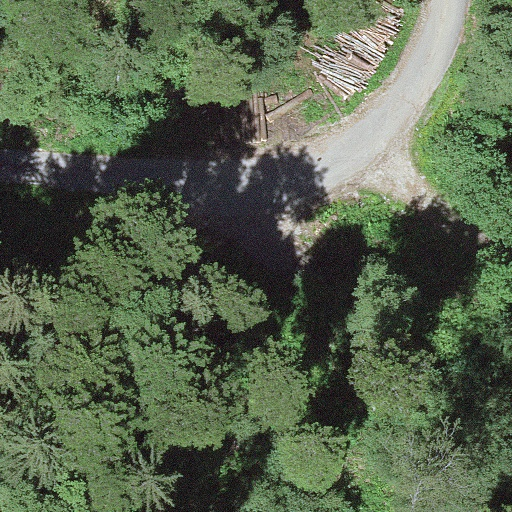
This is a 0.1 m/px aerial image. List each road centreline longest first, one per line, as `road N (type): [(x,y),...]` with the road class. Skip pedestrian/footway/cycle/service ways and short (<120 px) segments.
road 1 (track): [(0,163),(232,177),(339,152),(376,131),(416,89),(447,29),(451,0)]
road 2 (track): [(339,152),(511,254)]
